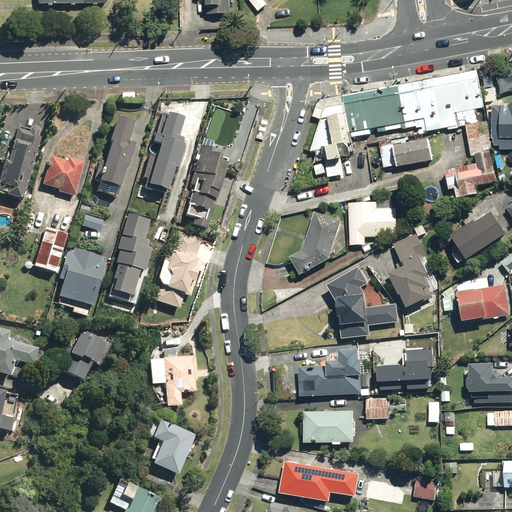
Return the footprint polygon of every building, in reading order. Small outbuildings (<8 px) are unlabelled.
[(225,0),(211,0),(211,5),(209,6),(209,16),(233,15),(232,4),(226,5),(225,0)] [(264,0),(250,0),(260,12),(269,5),(264,0)] [(477,77),(399,94),(404,119),(425,114),(428,129),(486,117),(477,77)] [(498,87),(487,88),(487,103),(498,103),(498,87)] [(404,119),(399,94),(345,105),(351,130),(404,119)] [(351,130),(345,105),(324,109),(312,149),(353,140),(351,130)] [(511,108),(491,108),(490,153),(511,153),(511,108)] [(185,118),(169,113),(163,134),(159,132),(155,143),(163,146),(151,183),(173,190),(187,145),(183,144),(184,138),(179,137),(185,118)] [(137,119),(120,114),(107,161),(100,159),(94,181),(101,182),(98,192),(121,198),(137,142),(131,141),(137,119)] [(46,133),(22,125),(10,165),(0,161),(0,187),(27,196),(46,133)] [(428,136),(391,143),(395,164),(433,156),(428,136)] [(230,161),(224,159),(226,152),(201,144),(189,183),(195,185),(186,217),(195,220),(194,223),(209,228),(230,161)] [(67,159),(54,155),(45,184),(60,189),(59,191),(78,197),(86,162),(68,156),(67,159)] [(345,158),(326,161),(329,178),(348,175),(345,158)] [(488,160),(445,168),(450,193),(455,192),(457,200),(479,195),(477,187),(493,184),(488,160)] [(378,203),(352,203),(353,246),(368,246),(368,238),(399,237),(398,209),(379,209),(378,203)] [(345,221),(318,212),(305,251),(294,257),(303,275),(333,259),(345,221)] [(103,219),(84,214),(81,225),(100,231),(103,219)] [(128,214),(107,296),(137,304),(158,221),(128,214)] [(460,236),(474,258),(510,235),(496,214),(460,236)] [(37,265),(57,271),(69,234),(48,228),(37,265)] [(435,295),(427,278),(436,274),(417,233),(396,243),(407,266),(395,272),(411,306),(435,295)] [(74,247),(73,252),(68,251),(60,278),(65,279),(60,295),(95,305),(107,263),(103,261),(105,256),(74,247)] [(161,283),(155,300),(181,308),(187,291),(192,293),(203,259),(174,250),(171,257),(166,256),(157,282),(161,283)] [(371,309),(369,295),(378,289),(363,266),(332,286),(339,297),(344,338),(374,334),(373,325),(402,321),(399,305),(371,309)] [(465,293),(469,322),(511,314),(511,312),(508,286),(465,293)] [(458,310),(455,288),(443,290),(446,312),(458,310)] [(0,369),(13,374),(17,359),(35,365),(40,349),(10,338),(12,331),(0,327),(0,369)] [(92,374),(108,341),(84,329),(72,352),(70,351),(62,369),(85,380),(88,372),(92,374)] [(298,366),(299,397),(360,394),(359,375),(363,375),(362,349),(340,350),(340,361),(327,362),(327,365),(298,366)] [(405,365),(377,367),(378,390),(431,387),(429,366),(432,366),(431,350),(405,352),(405,365)] [(195,356),(151,358),(152,384),(167,383),(169,406),(183,405),(182,392),(197,391),(195,356)] [(511,377),(498,378),(498,364),(474,364),(474,399),(476,399),(476,401),(511,400),(511,377)] [(454,390),(445,390),(444,404),(454,404),(454,390)] [(406,395),(369,395),(368,419),(405,420),(406,395)] [(488,416),(488,426),(511,426),(511,410),(496,410),(496,416),(488,416)] [(306,413),(307,443),(358,441),(356,411),(306,413)] [(151,462),(180,475),(197,435),(168,422),(151,462)] [(511,441),(500,441),(500,450),(511,450),(511,441)] [(475,443),(460,443),(460,451),(475,451),(475,443)] [(364,474),(288,461),(282,493),(332,501),(334,491),(360,495),(364,474)] [(460,461),(446,461),(446,473),(460,473),(460,461)] [(441,478),(422,476),(419,498),(438,500),(441,478)] [(128,511),(158,511),(164,499),(139,488),(128,511)]
